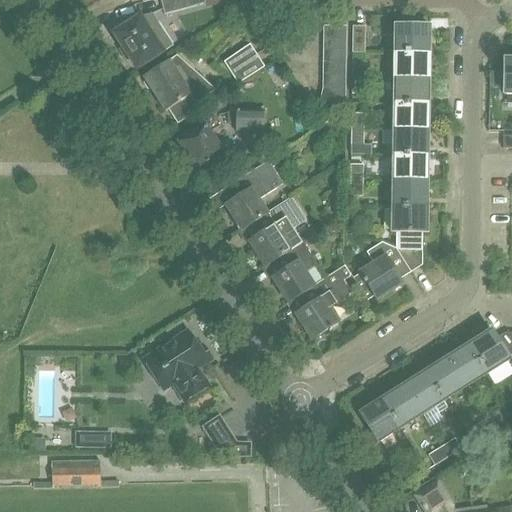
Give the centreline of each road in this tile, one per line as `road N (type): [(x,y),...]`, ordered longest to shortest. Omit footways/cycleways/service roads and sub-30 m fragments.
road 1 (residential): [(294,403),(33,0)]
road 2 (residential): [(294,403),(460,299)]
road 3 (residential): [(470,165),(470,67),(485,24)]
road 4 (residential): [(460,299),(470,268),(470,165)]
road 5 (residential): [(364,511),(294,403)]
